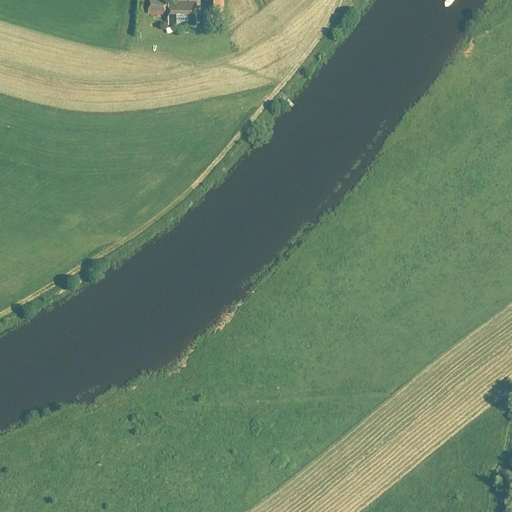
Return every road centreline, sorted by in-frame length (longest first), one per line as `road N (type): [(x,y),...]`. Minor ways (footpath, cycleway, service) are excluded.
road 1 (track): [(340,0),(311,47),(188,191),(0,315)]
road 2 (track): [(0,58),(61,76),(146,79),(232,54),(309,0)]
